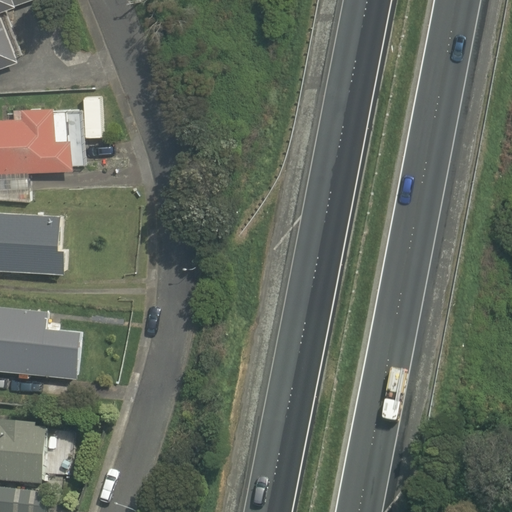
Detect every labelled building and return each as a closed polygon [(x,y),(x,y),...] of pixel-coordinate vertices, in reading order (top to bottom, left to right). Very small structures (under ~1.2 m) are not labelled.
[(0,0),(0,66),(25,56),(6,11),(31,0),(0,0)] [(31,121),(0,121),(0,169),(81,168),(80,133),(66,133),(65,103),(31,104),(31,121)] [(28,275),(29,270),(67,273),(73,212),(0,205),(0,267),(12,269),(12,273),(28,275)] [(0,367),(88,374),(92,325),(57,322),(58,306),(0,302),(0,367)] [(0,478),(50,484),(57,422),(27,419),(6,418),(8,426),(0,425),(0,478)] [(46,511),(47,489),(1,487),(0,511),(46,511)]
